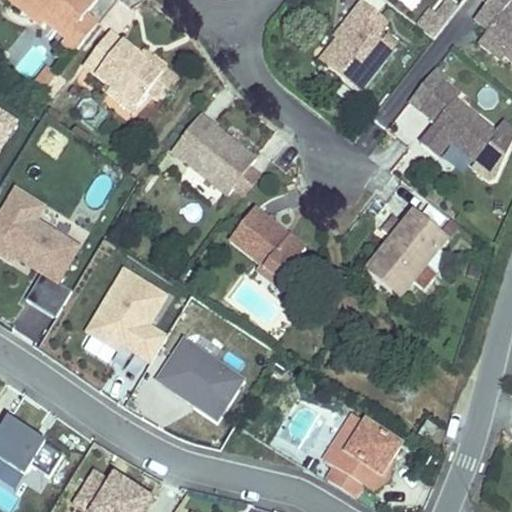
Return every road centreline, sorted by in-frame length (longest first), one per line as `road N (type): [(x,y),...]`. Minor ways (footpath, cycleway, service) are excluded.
road 1 (residential): [(313,511),(105,424),(0,361)]
road 2 (residential): [(243,32),(250,78),(364,160)]
road 3 (residential): [(446,511),(511,338)]
